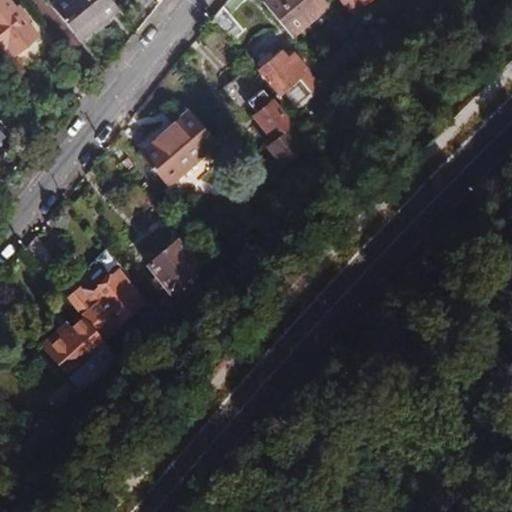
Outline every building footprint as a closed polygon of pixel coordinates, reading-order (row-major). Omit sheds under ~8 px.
[(38,36),(7,0),(0,0),(0,51),(5,48),(13,57),(38,36)] [(57,0),(51,5),(78,37),(115,6),(110,0),(57,0)] [(145,0),(153,10),(162,0),(145,0)] [(291,37),(330,5),(325,0),(264,0),(262,2),(291,37)] [(343,0),(353,12),(367,0),(343,0)] [(222,4),(211,19),(230,43),(244,31),(222,4)] [(279,93),(307,69),(294,52),(288,57),(282,50),(273,57),(270,53),(257,63),(261,68),(259,69),(279,93)] [(308,142),(271,98),(270,99),(253,79),(239,91),(256,111),(252,114),(274,140),(266,147),(281,165),(308,142)] [(10,108),(25,127),(37,118),(21,99),(10,108)] [(140,151),(169,185),(216,143),(188,110),(140,151)] [(0,154),(17,139),(0,121),(0,154)] [(35,237),(25,250),(43,272),(55,261),(35,237)] [(195,273),(199,268),(177,242),(147,268),(157,280),(152,284),(158,292),(164,287),(170,294),(179,286),(195,273)] [(103,254),(81,283),(94,292),(116,264),(103,254)] [(62,295),(84,319),(101,340),(144,303),(119,273),(92,296),(79,280),(62,295)] [(205,284),(195,273),(179,286),(189,297),(205,284)] [(82,392),(118,361),(101,340),(84,319),(70,330),(65,325),(42,345),(82,392)]
